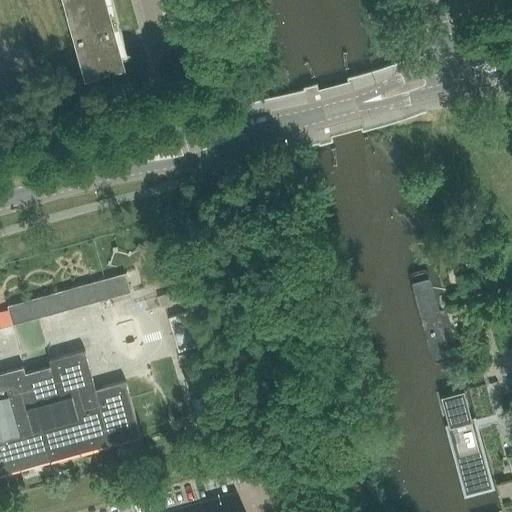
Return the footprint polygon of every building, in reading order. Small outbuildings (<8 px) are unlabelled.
[(63,0),(84,74),(124,63),(106,0),(63,0)] [(13,324),(130,292),(125,273),(8,306),(13,324)] [(413,287),(435,365),(453,359),(432,281),(413,287)] [(110,443),(109,441),(138,433),(139,435),(140,435),(125,380),(95,388),(84,349),(48,359),(50,365),(25,373),(23,366),(0,372),(0,471),(18,466),(19,468),(21,467),(20,466),(48,458),(49,460),(50,460),(49,457),(78,449),(79,452),(80,452),(79,449),(108,441),(109,444),(110,443)] [(194,351),(178,355),(188,394),(204,389),(194,351)] [(441,383),(469,474),(486,467),(458,378),(441,383)] [(499,511),(493,490),(473,496),(477,511),(499,511)]
